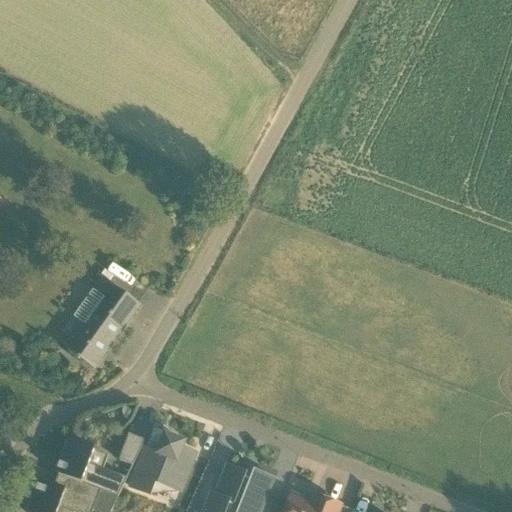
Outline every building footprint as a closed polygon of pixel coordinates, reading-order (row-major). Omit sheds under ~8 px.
[(94,369),(140,305),(113,286),(67,350),(94,369)] [(164,436),(152,432),(133,482),(151,489),(156,475),(180,485),(195,448),(182,443),(184,437),(166,430),(164,436)] [(129,435),(119,461),(133,467),(145,441),(129,435)] [(55,474),(61,476),(101,491),(118,498),(127,479),(93,466),(98,452),(68,441),(55,474)] [(213,495),(205,511),(262,511),(275,480),(256,473),(253,481),(246,479),(248,474),(229,467),(217,496),(213,495)] [(92,511),(93,511),(101,491),(61,476),(57,488),(39,481),(26,511),(56,511),(58,508),(68,511),(92,511)] [(101,491),(93,511),(95,511),(111,511),(118,498),(101,491)] [(322,507),(292,495),(285,511),(338,511),(341,506),(325,500),(322,507)]
